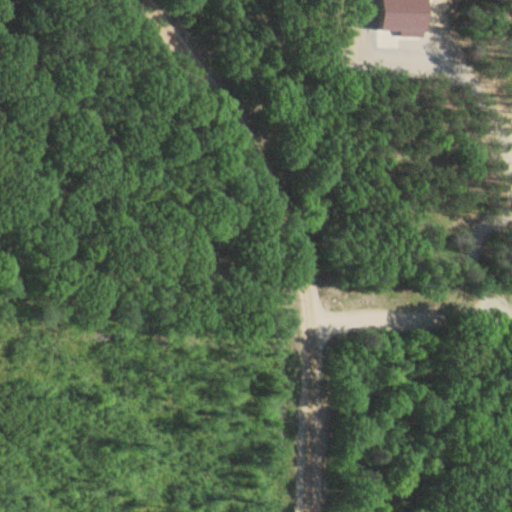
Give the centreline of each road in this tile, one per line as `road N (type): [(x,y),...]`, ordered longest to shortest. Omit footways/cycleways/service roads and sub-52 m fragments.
road 1 (residential): [(302,511),(307,317),(297,249),(228,107),(142,0)]
road 2 (residential): [(307,317),(511,317)]
